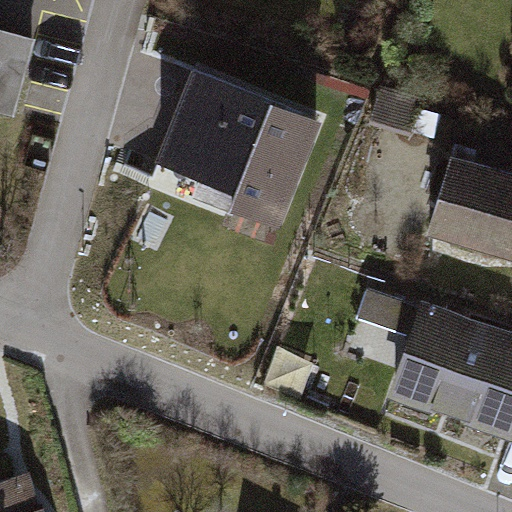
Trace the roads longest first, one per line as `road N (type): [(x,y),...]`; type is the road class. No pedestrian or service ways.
road 1 (residential): [(484,511),(36,330)]
road 2 (residential): [(128,0),(36,330)]
